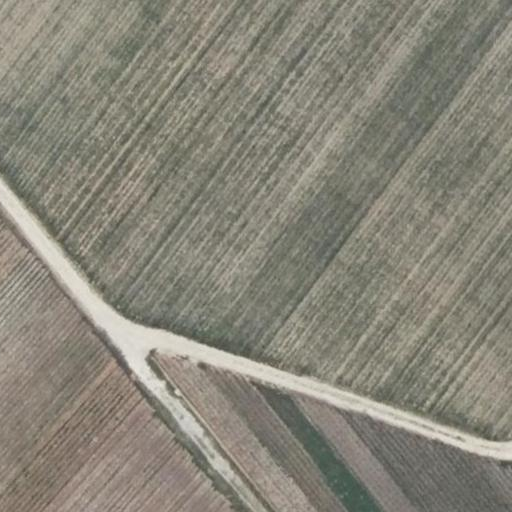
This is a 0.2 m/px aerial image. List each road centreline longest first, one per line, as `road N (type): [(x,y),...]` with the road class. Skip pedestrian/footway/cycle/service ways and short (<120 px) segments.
road 1 (track): [(511,453),(107,323)]
road 2 (track): [(107,323),(256,511)]
road 3 (track): [(0,196),(107,323)]
